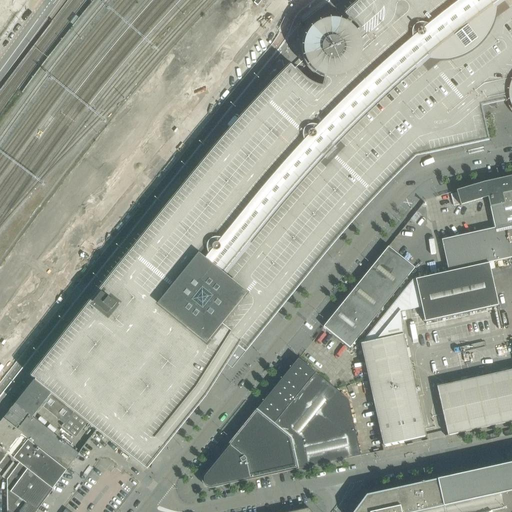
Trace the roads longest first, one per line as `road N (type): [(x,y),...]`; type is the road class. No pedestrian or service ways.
road 1 (tertiary): [(0,399),(270,55),(328,0)]
road 2 (residential): [(160,495),(420,176),(511,153)]
road 3 (tertiary): [(307,0),(261,47),(0,379)]
road 4 (residential): [(355,479),(511,443)]
road 5 (residential): [(207,511),(355,479)]
